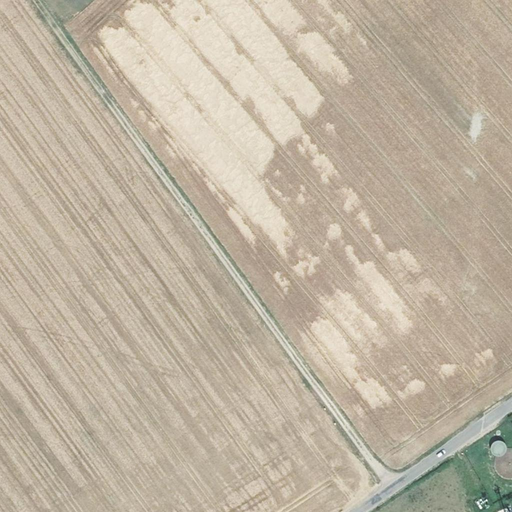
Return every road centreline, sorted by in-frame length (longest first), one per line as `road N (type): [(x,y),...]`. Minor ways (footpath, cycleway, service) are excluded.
road 1 (track): [(28,0),(388,491)]
road 2 (unclassified): [(511,406),(357,511)]
